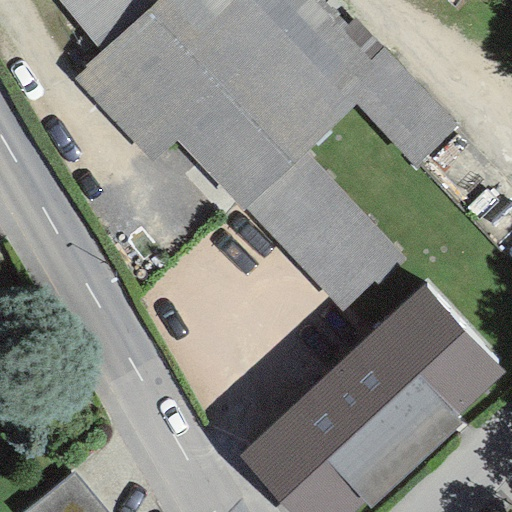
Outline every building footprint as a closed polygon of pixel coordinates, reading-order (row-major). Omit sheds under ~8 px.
[(55,0),(98,55),(156,0),(55,0)] [(156,0),(98,55),(72,79),(151,162),(175,140),(240,212),(245,207),(304,151),(354,105),(414,167),(456,121),(352,20),(341,30),(311,0),(156,0)] [(304,151),(245,207),(340,310),(399,255),(304,151)] [(423,287),(237,456),(287,511),(349,511),(362,501),(369,509),(464,424),(456,415),(502,373),(423,287)] [(106,511),(72,471),(22,511),(106,511)]
